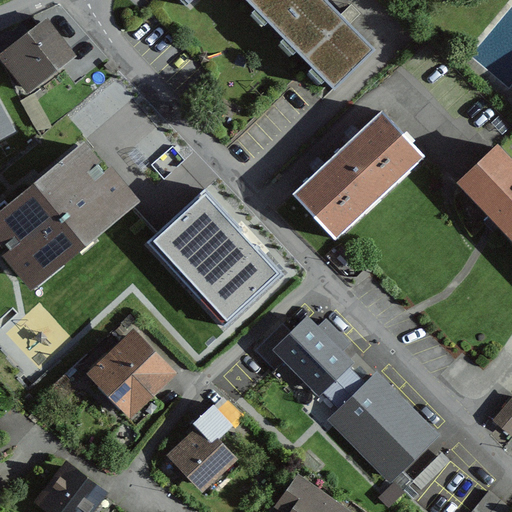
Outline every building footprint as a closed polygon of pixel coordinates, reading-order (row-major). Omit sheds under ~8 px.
[(245,0),(254,9),(250,13),(264,27),(268,23),(275,30),(306,0),(245,0)] [(324,0),(306,0),(275,30),(283,39),(279,43),(293,56),(297,52),(312,68),(308,72),(321,86),(326,82),(333,90),(374,50),(349,25),(360,13),(350,3),(339,14),(324,0)] [(46,17),(33,28),(26,19),(0,33),(0,59),(27,94),(76,55),(46,17)] [(53,125),(34,93),(20,101),(39,133),(53,125)] [(109,110),(81,134),(93,148),(121,124),(109,110)] [(344,133),(350,139),(337,152),(381,199),(426,157),(382,110),(359,131),(353,125),(344,133)] [(499,114),(490,123),(501,135),(511,127),(499,114)] [(5,246),(9,251),(1,257),(30,292),(141,200),(112,166),(103,173),(97,166),(101,163),(84,141),(0,210),(0,246),(1,248),(5,246)] [(487,217),(482,222),(494,235),(499,230),(511,243),(511,159),(497,143),(455,183),(487,217)] [(310,165),(315,172),(291,194),(336,241),(381,199),(337,152),(324,163),(318,157),(310,165)] [(275,269),(204,193),(155,239),(226,315),(275,269)] [(357,374),(350,367),(354,363),(342,351),(350,343),(326,318),(318,326),(307,316),(291,332),(283,323),(255,351),(275,371),(283,362),(318,397),(323,393),(331,401),(357,374)] [(135,426),(157,404),(152,398),(178,373),(134,327),(85,374),(135,426)] [(376,371),(365,382),(357,374),(331,401),(338,409),(327,420),(389,483),(439,434),(376,371)] [(233,426),(232,424),(240,416),(223,397),(214,406),(213,404),(192,424),(195,427),(166,455),(202,493),(238,459),(219,440),(233,426)] [(511,437),(511,436),(511,398),(492,421),(511,437)] [(420,490),(450,461),(441,452),(412,481),(420,490)] [(46,511),(104,511),(111,503),(104,497),(107,492),(65,461),(34,502),(46,511)] [(351,511),(297,473),(273,507),(280,511),(351,511)] [(490,511),(500,500),(488,490),(470,511),(490,511)] [(511,511),(511,509),(500,500),(490,511),(511,511)]
